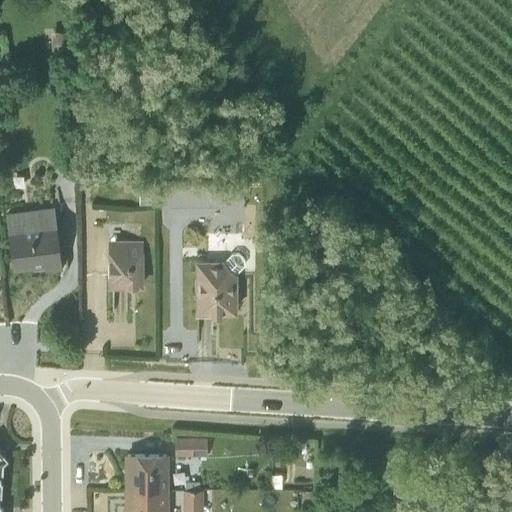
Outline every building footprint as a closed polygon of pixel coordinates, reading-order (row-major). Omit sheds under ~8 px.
[(50,20),(52,50),(75,49),(73,18),(50,20)] [(0,53),(0,69),(12,68),(10,52),(0,53)] [(222,169),(170,168),(169,190),(222,190),(222,169)] [(53,197),(5,202),(12,257),(43,253),(45,261),(62,258),(53,197)] [(141,228),(107,227),(107,275),(142,275),(141,228)] [(195,245),(196,297),(210,297),(210,299),(220,299),(220,297),(234,297),(234,260),(243,249),(243,242),(238,237),(231,237),(224,244),(195,245)] [(70,314),(62,319),(68,327),(75,322),(77,317),(75,314),(70,314)] [(175,426),(174,445),(206,445),(206,426),(175,426)] [(166,444),(126,444),(126,511),(166,511),(167,445),(166,444)] [(200,470),(185,470),(185,479),(200,478),(200,470)] [(182,505),(201,504),(202,479),(182,479),(182,505)]
